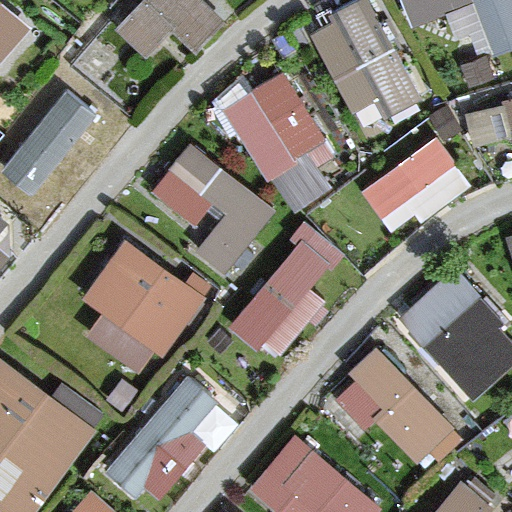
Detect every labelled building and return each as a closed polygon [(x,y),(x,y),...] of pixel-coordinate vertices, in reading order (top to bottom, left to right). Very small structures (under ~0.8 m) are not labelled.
[(0,0),(0,55),(7,48),(21,61),(47,33),(11,0),(0,0)] [(177,26),(194,44),(228,13),(215,0),(131,0),(115,14),(149,51),(177,26)] [(362,123),(421,93),(374,0),(347,0),(309,19),(362,123)] [(403,0),(409,18),(463,0),(403,0)] [(511,0),(464,0),(474,42),(511,33),(511,0)] [(319,160),(340,144),(278,60),(220,102),(296,205),(332,178),(319,160)] [(65,78),(0,162),(34,188),(98,104),(65,78)] [(482,145),(511,136),(511,91),(470,104),(482,145)] [(360,181),(394,229),(471,175),(437,127),(360,181)] [(193,237),(223,265),(277,208),(195,132),(150,180),(202,228),(193,237)] [(0,265),(22,241),(0,222),(0,265)] [(310,278),(339,247),(313,223),(229,312),(276,356),(331,297),(310,278)] [(128,227),(81,286),(103,303),(86,325),(143,370),(206,289),(128,227)] [(473,396),(511,360),(511,320),(457,261),(398,314),(473,396)] [(378,341),(331,390),(367,424),(377,414),(429,464),(466,425),(378,341)] [(0,502),(15,511),(35,511),(97,414),(0,352),(0,502)] [(153,501),(239,411),(193,367),(106,456),(153,501)] [(295,423),(248,480),(287,511),(326,511),(329,509),(332,511),(374,511),(387,497),(295,423)] [(428,511),(498,511),(454,478),(428,511)] [(63,511),(112,511),(118,507),(91,482),(63,511)]
